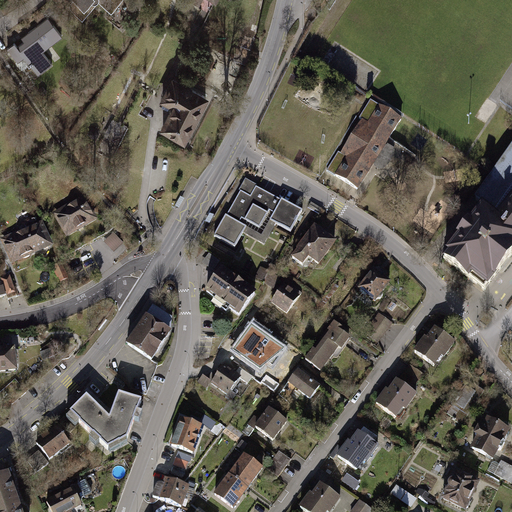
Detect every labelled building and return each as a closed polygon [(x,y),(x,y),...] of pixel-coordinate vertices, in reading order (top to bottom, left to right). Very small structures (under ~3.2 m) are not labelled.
[(113,11),(121,0),(71,0),(88,14),(99,0),(113,11)] [(16,44),(8,50),(17,62),(24,58),(37,76),(52,65),(43,53),(64,37),(49,18),(21,39),(25,43),(19,47),(16,44)] [(218,61),(231,66),(237,53),(224,48),(218,61)] [(184,139),(206,97),(174,80),(164,99),(175,105),(171,112),(172,112),(164,128),(184,139)] [(378,104),(370,99),(359,117),(362,119),(367,122),(378,104)] [(335,174),(357,189),(401,119),(378,104),(367,122),(362,119),(340,152),(346,156),(335,174)] [(476,201),(434,255),(467,280),(470,275),(483,285),(504,258),(511,247),(511,142),(473,198),(475,200),(476,201)] [(346,156),(340,152),(338,151),(327,170),(335,174),(346,156)] [(260,187),(247,180),(215,238),(235,249),(247,228),(262,237),(271,221),(292,232),(303,213),(258,189),(260,187)] [(86,198),(54,215),(67,238),(99,221),(86,198)] [(43,222),(1,241),(13,266),(54,247),(43,222)] [(338,244),(315,226),(290,258),(303,268),(310,259),(320,267),(338,244)] [(115,253),(125,245),(116,234),(106,243),(115,253)] [(56,271),(64,284),(71,280),(64,267),(56,271)] [(281,280),(262,268),(256,278),(275,290),(281,280)] [(222,271),(206,293),(240,319),(257,296),(222,271)] [(393,284),(374,271),(359,292),(378,305),(393,284)] [(11,276),(2,279),(7,297),(16,294),(11,276)] [(302,297),(285,286),(273,304),(290,315),(302,297)] [(394,326),(379,314),(365,332),(381,343),(394,326)] [(172,334),(147,317),(127,348),(152,364),(172,334)] [(348,333),(335,323),(328,332),(331,334),(317,352),(315,351),(306,361),(321,373),(339,350),(343,353),(352,341),(346,336),(348,333)] [(272,340),(254,327),(239,345),(257,359),(272,340)] [(457,346),(435,331),(428,342),(425,340),(415,355),(440,372),(457,346)] [(15,349),(0,350),(0,374),(18,373),(15,349)] [(243,379),(226,366),(213,383),(205,377),(199,385),(208,391),(212,386),(228,398),(243,379)] [(322,389),(299,371),(281,395),(295,406),(302,397),(310,403),(322,389)] [(418,398),(396,382),(389,392),(387,390),(375,406),(397,422),(404,411),(407,413),(418,398)] [(463,427),(487,394),(470,382),(453,406),(455,408),(448,417),(463,427)] [(110,421),(87,398),(69,416),(108,453),(127,444),(142,405),(119,397),(110,421)] [(289,425),(269,410),(262,420),(256,416),(249,425),(274,444),(289,425)] [(195,457),(205,429),(182,422),(172,449),(195,457)] [(496,464),(511,434),(489,422),(483,432),(480,430),(475,440),(478,441),(472,452),(496,464)] [(72,448),(57,430),(36,447),(51,465),(72,448)] [(380,451),(359,435),(351,445),(349,444),(338,459),(358,475),(366,465),(368,467),(380,451)] [(281,476),(294,462),(284,453),(271,467),(281,476)] [(266,471),(245,456),(216,496),(224,506),(232,511),(236,511),(243,503),(258,481),(266,471)] [(469,511),(482,485),(456,473),(443,503),(462,511),(469,511)] [(343,482),(358,491),(362,484),(348,475),(343,482)] [(20,511),(9,477),(0,480),(0,511),(20,511)] [(81,484),(86,498),(100,493),(95,479),(81,484)] [(191,489),(165,480),(157,500),(183,510),(191,489)] [(320,485),(300,510),(302,511),(333,511),(341,502),(320,485)] [(399,487),(393,495),(413,509),(419,501),(399,487)] [(74,490),(47,505),(50,511),(77,511),(84,509),(74,490)] [(373,511),(361,503),(353,511),(373,511)]
